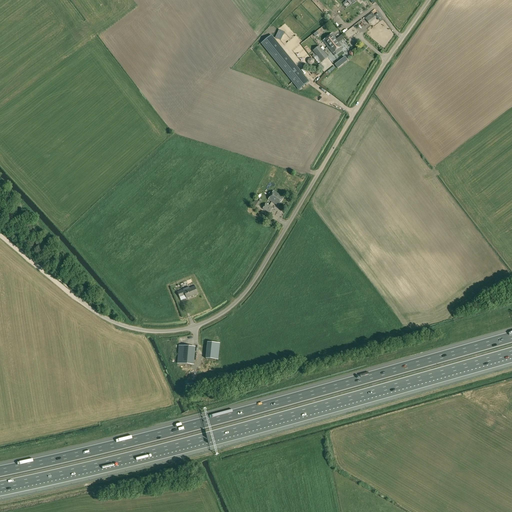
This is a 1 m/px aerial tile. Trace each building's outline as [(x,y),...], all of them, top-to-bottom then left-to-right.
[(375,17),(372,13),(365,19),(368,23),(375,17)] [(332,34),(323,41),(333,53),(335,56),(344,49),(342,46),(339,43),(336,39),(332,34)] [(289,77),(288,77),(296,86),(306,78),(299,69),(298,69),(271,35),(261,43),(289,77)] [(319,46),(312,51),(322,62),(328,57),(328,56),(325,52),(324,53),(319,46)] [(344,57),(335,65),(338,68),(347,61),(344,57)] [(334,66),(325,73),(327,77),(336,69),(334,66)] [(268,200),(279,206),(284,197),(274,191),(268,200)] [(257,197),(252,205),(256,208),(261,200),(257,197)] [(273,208),(266,203),(262,209),(269,213),(273,208)] [(185,295),(186,299),(198,294),(195,287),(184,291),(184,289),(177,292),(180,298),(185,295)] [(208,342),(206,359),(218,360),(220,343),(208,342)] [(194,360),(195,347),(179,346),(177,363),(190,364),(190,359),(194,360)] [(204,367),(214,373),(219,365),(208,359),(204,367)]
